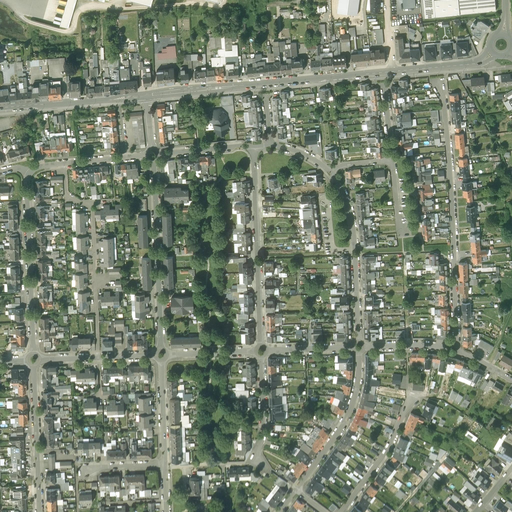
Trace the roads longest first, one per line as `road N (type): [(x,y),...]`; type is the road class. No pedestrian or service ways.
road 1 (residential): [(450,349),(453,227),(440,77)]
road 2 (tertiary): [(392,72),(145,95)]
road 3 (residential): [(253,148),(259,344)]
road 4 (residential): [(152,162),(160,348)]
road 5 (residential): [(29,173),(33,352)]
road 6 (residential): [(358,340),(351,224),(328,174)]
road 7 (residential): [(294,491),(345,419),(358,353)]
road 8 (tertiary): [(145,95),(0,108)]
road 9 (residential): [(33,367),(39,511)]
road 10 (residential): [(340,511),(416,395)]
